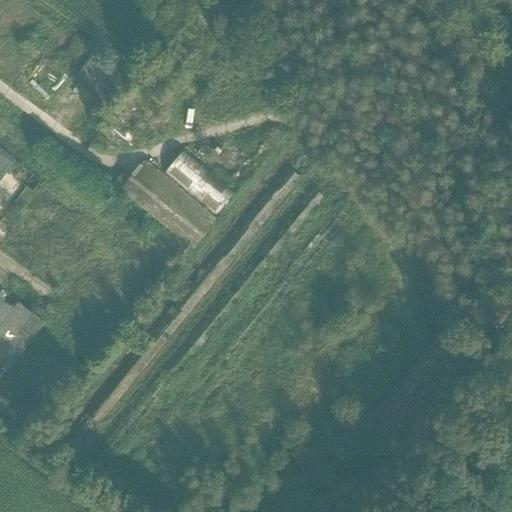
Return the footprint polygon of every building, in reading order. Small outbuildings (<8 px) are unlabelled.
[(112,70),(93,56),(78,77),(97,91),(112,70)] [(260,150),(268,156),(283,138),(273,130),(268,136),(269,138),(260,150)] [(0,180),(14,160),(0,149),(0,180)] [(164,174),(215,217),(233,196),(182,153),(164,174)] [(191,249),(215,221),(144,161),(130,179),(123,173),(112,187),(191,249)] [(64,442),(75,451),(299,179),(288,170),(64,442)] [(89,462),(100,472),(319,205),(318,204),(322,200),(312,191),(301,203),(306,208),(296,220),(290,216),(89,462)] [(112,483),(123,493),(348,220),(336,209),(112,483)] [(1,292),(0,292),(0,381),(42,325),(1,292)] [(399,439),(471,356),(446,332),(372,413),(399,439)]
